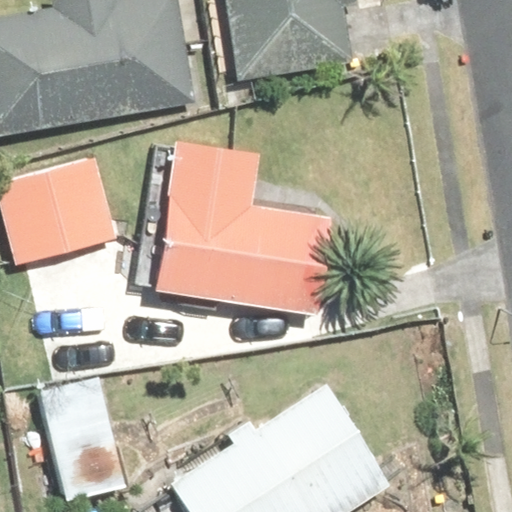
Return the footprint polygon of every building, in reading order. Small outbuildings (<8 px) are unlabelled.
[(0,14),(0,129),(191,100),(175,0),(47,0),(49,7),(0,14)] [(220,0),(233,81),(353,62),(345,6),(354,5),(352,0),(220,0)] [(255,152),(172,139),(149,287),(314,312),(329,213),(248,201),(255,152)] [(91,161),(0,179),(0,228),(8,267),(109,247),(91,161)] [(226,441),(161,480),(181,511),(347,511),(390,486),(325,380),(248,427),(244,421),(222,434),(226,441)] [(98,382),(29,395),(49,500),(118,487),(98,382)]
